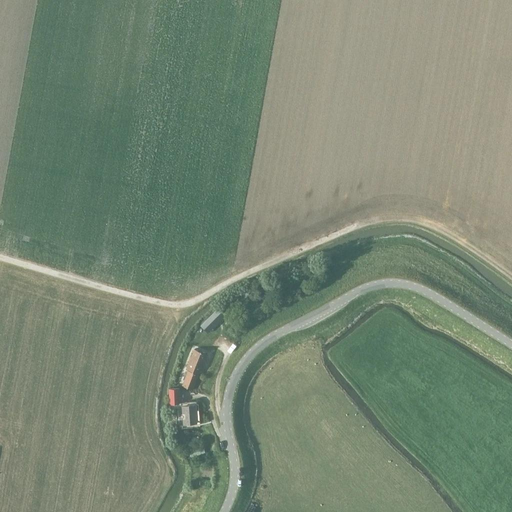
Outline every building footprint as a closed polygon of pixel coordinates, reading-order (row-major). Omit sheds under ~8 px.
[(251,287),(245,289),(247,296),(253,294),(251,287)] [(217,309),(208,318),(215,325),(224,316),(217,309)] [(193,349),(186,369),(198,374),(206,354),(200,352),(201,348),(211,353),(217,339),(203,333),(197,346),(199,347),(198,351),(193,349)] [(180,406),(179,404),(179,389),(169,389),(169,404),(169,413),(176,412),(176,424),(196,422),(194,405),(182,406),(180,406)] [(188,457),(203,453),(201,447),(186,451),(188,457)]
